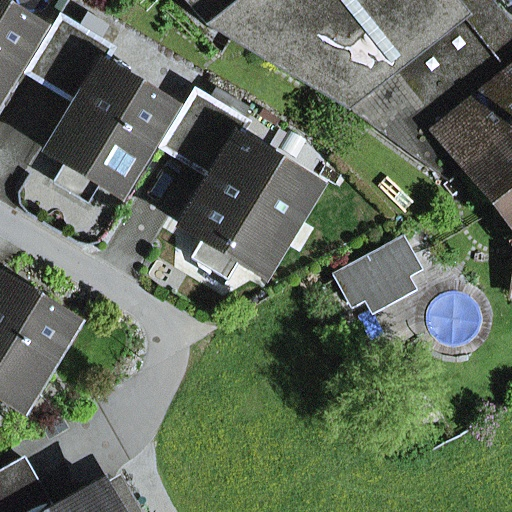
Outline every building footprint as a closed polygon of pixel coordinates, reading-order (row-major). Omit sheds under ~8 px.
[(184,0),(215,32),(248,0),(184,0)] [(248,0),(215,32),(352,114),(405,71),(398,64),(457,14),(446,0),(248,0)] [(405,71),(352,114),(447,182),(463,169),(461,167),(511,125),(511,28),(489,0),(473,0),(457,14),(398,64),(405,71)] [(446,0),(457,14),(473,0),(446,0)] [(0,87),(36,27),(0,5),(0,87)] [(98,183),(115,193),(167,107),(99,66),(110,49),(59,19),(26,74),(76,103),(47,151),(64,162),(98,183)] [(238,260),(259,272),(310,186),(234,140),(244,123),(193,93),(160,148),(210,178),(181,226),(201,238),(238,260)] [(511,229),(511,125),(461,167),(463,169),(511,229)] [(51,183),(85,204),(98,183),(64,162),(51,183)] [(226,281),(238,260),(201,238),(189,259),(226,281)] [(400,244),(339,278),(352,302),(413,269),(400,244)] [(362,303),(370,316),(415,291),(407,278),(416,274),(413,269),(352,302),(355,307),(362,303)] [(0,280),(0,397),(19,409),(71,323),(0,280)] [(0,511),(52,511),(23,459),(0,471),(0,511)] [(110,504),(126,495),(116,476),(100,486),(110,504)] [(53,511),(136,511),(126,495),(110,504),(100,486),(53,511)]
